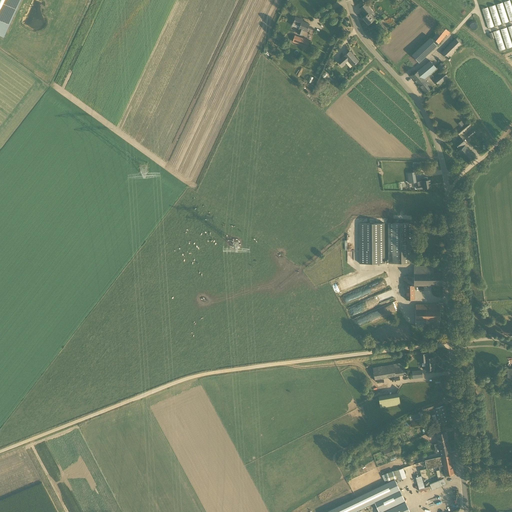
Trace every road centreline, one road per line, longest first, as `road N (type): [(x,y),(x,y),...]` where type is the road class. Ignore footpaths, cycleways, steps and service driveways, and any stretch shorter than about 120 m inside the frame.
road 1 (track): [(506,336),(201,374),(0,451)]
road 2 (unclassified): [(463,477),(445,174),(420,107),(362,39),(347,0)]
